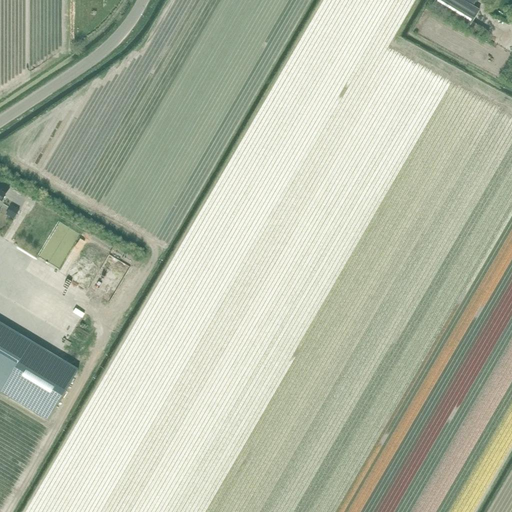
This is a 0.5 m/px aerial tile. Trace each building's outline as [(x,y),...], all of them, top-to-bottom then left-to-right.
[(435,0),(432,6),(469,29),(485,38),(489,32),(473,22),(480,11),(473,6),(476,0),(435,0)] [(9,189),(0,183),(0,200),(2,201),(9,189)] [(39,192),(37,196),(46,200),(48,196),(39,192)] [(14,219),(19,212),(11,207),(6,215),(14,219)] [(39,230),(42,224),(36,221),(33,228),(39,230)] [(31,233),(27,239),(31,242),(36,236),(31,233)] [(0,392),(48,421),(79,371),(78,371),(72,380),(0,336),(0,392)]
